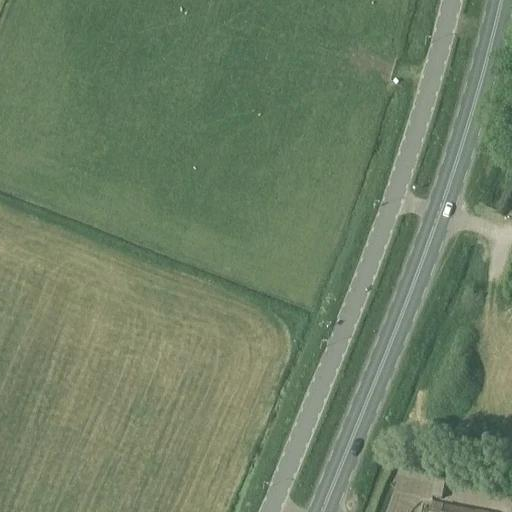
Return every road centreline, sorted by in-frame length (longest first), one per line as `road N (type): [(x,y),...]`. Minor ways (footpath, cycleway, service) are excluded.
road 1 (unclassified): [(270,511),(394,199),(451,0)]
road 2 (primary): [(321,511),(440,215),(500,0)]
road 3 (unknown): [(388,215),(440,215),(511,234)]
